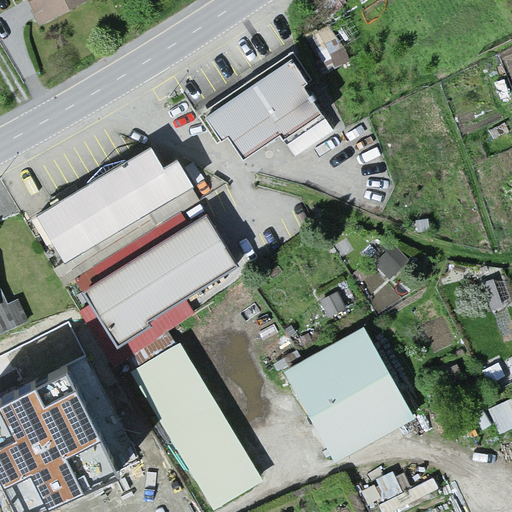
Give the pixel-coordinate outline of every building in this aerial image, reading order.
[(18,0),(31,27),(85,0),(18,0)] [(282,64),(202,116),(230,159),(310,107),(282,64)] [(152,146),(29,220),(56,265),(180,191),(152,146)] [(200,221),(79,295),(108,341),(229,267),(200,221)] [(0,281),(0,325),(3,333),(29,322),(19,299),(10,303),(1,281),(0,281)] [(355,333),(280,375),(330,464),(405,422),(355,333)] [(171,350),(120,381),(198,511),(205,511),(252,485),(171,350)] [(66,364),(0,397),(0,475),(18,511),(25,511),(119,470),(66,364)] [(511,401),(494,408),(503,432),(511,428),(511,401)]
